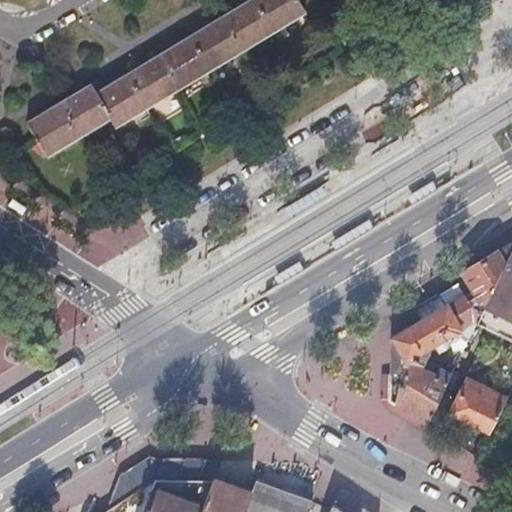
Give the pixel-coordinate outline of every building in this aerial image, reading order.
[(250,0),(219,20),(240,52),(271,34),(252,0),(250,0)] [(252,0),(271,34),(304,14),(296,0),(252,0)] [(187,38),(208,71),(240,52),(219,20),(187,38)] [(156,57),(177,90),(208,71),(187,38),(156,57)] [(126,75),(146,109),(177,90),(156,57),(126,75)] [(94,95),(107,120),(112,129),(146,109),(126,75),(94,95)] [(57,104),(77,138),(107,120),(94,95),(89,85),(57,104)] [(77,138),(57,104),(25,124),(45,158),(77,138)] [(386,404),(425,425),(449,376),(438,371),(434,378),(418,372),(429,349),(460,331),(466,343),(476,322),(511,250),(511,243),(459,275),(474,298),(466,303),(461,297),(388,339),(391,376),(385,397),(386,404)] [(511,250),(476,322),(511,340),(511,250)] [(466,379),(447,415),(488,436),(506,401),(466,379)] [(141,511),(160,460),(154,460),(119,480),(108,511),(141,511)] [(199,511),(210,483),(218,461),(160,460),(141,511),(199,511)] [(199,511),(243,511),(249,497),(210,483),(199,511)] [(249,497),(243,511),(306,511),(309,504),(254,483),(249,497)]
